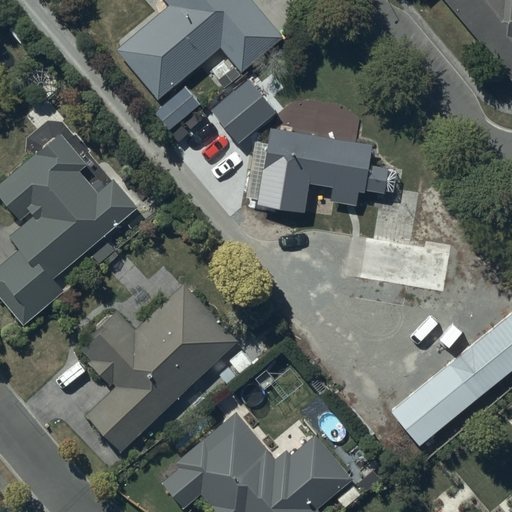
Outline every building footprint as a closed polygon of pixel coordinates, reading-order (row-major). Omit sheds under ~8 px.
[(169,0),(172,3),(120,47),(160,99),(226,49),(243,71),(286,38),(256,0),(169,0)] [(511,0),(449,0),(511,74),(511,0)] [(376,139),(272,127),(262,208),(309,214),(313,184),(336,187),(334,201),(368,205),(370,190),(392,192),(395,167),(373,165),(376,139)] [(68,130),(0,183),(0,188),(22,217),(33,209),(38,215),(12,236),(23,250),(0,267),(0,294),(23,325),(67,291),(55,276),(140,210),(115,178),(101,189),(95,181),(103,175),(68,130)] [(458,253),(370,237),(358,303),(410,312),(414,289),(450,295),(458,253)] [(242,343),(188,284),(138,330),(123,313),(86,346),(96,356),(92,359),(115,384),(117,382),(121,385),(91,412),(125,449),(242,343)] [(511,372),(511,317),(395,411),(421,445),(511,372)] [(277,460),(237,412),(178,460),(182,465),(165,478),(189,508),(205,496),(218,511),(223,511),(224,511),(324,511),(320,507),(359,477),(324,434),(298,455),(292,448),(277,460)]
